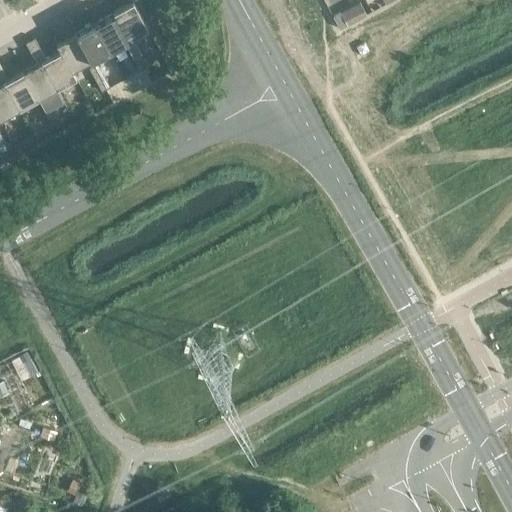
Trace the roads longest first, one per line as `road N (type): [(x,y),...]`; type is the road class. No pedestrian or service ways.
road 1 (unknown): [(0,248),(288,91)]
road 2 (tertiary): [(511,382),(399,449)]
